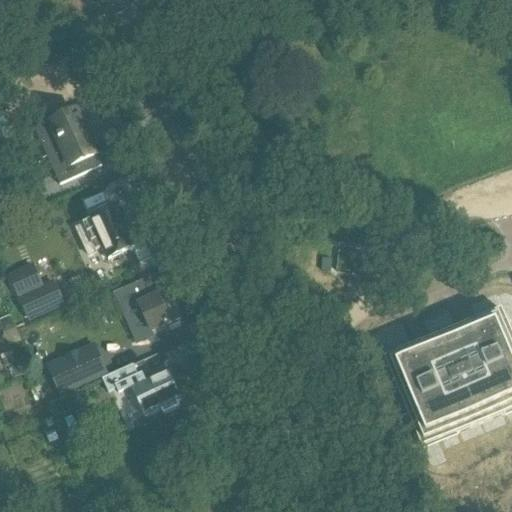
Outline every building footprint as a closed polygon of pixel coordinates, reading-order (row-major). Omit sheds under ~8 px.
[(52,125),(38,132),(59,181),(58,181),(61,187),(102,168),(101,166),(97,168),(88,148),(91,147),(84,133),(86,132),(85,130),(84,131),(82,127),(85,126),(84,125),(82,126),(79,121),(81,120),(81,118),(79,119),(76,114),(52,125)] [(92,224),(77,231),(90,257),(104,251),(109,263),(134,251),(140,264),(153,259),(143,238),(134,242),(129,231),(135,229),(127,212),(121,214),(119,209),(116,211),(112,209),(107,211),(107,215),(103,217),(100,214),(95,217),(94,221),(91,222),(92,224)] [(347,260),(346,274),(359,276),(361,261),(347,260)] [(33,268),(10,278),(29,322),(66,305),(56,284),(43,290),(33,268)] [(159,275),(131,287),(155,339),(170,332),(167,327),(181,321),(160,274),(159,275)] [(511,335),(501,311),(385,361),(423,450),(511,411),(511,335)] [(10,318),(0,321),(0,325),(4,334),(15,329),(10,319),(10,318)] [(50,369),(61,395),(106,375),(95,349),(50,369)] [(27,366),(19,369),(22,377),(30,375),(27,366)] [(134,367),(103,381),(109,395),(117,391),(119,396),(132,390),(145,419),(162,411),(164,416),(180,409),(178,404),(182,402),(171,378),(169,375),(169,373),(167,374),(161,376),(146,383),(143,375),(138,377),(134,367)] [(17,368),(9,371),(12,381),(20,378),(17,368)] [(40,387),(31,391),(36,403),(45,400),(40,387)] [(52,420),(45,422),(48,429),(55,427),(52,420)] [(55,432),(46,436),(50,445),(59,442),(55,432)]
